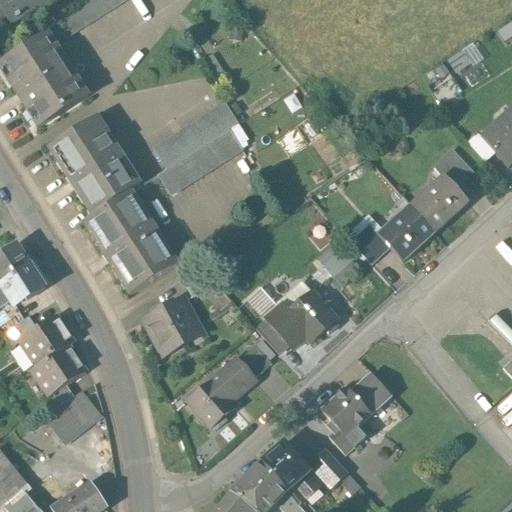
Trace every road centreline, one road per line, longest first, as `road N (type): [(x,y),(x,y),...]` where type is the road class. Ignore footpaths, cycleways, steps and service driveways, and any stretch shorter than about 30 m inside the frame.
road 1 (residential): [(390,314),(243,439),(193,493),(144,502)]
road 2 (tertiary): [(0,162),(100,333),(129,426)]
road 3 (residential): [(390,314),(511,463)]
road 4 (residential): [(511,206),(390,314)]
